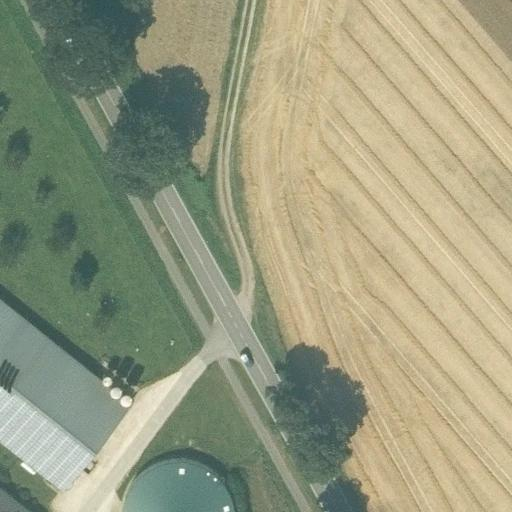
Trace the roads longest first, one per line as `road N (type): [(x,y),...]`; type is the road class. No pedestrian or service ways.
road 1 (secondary): [(59,0),(342,511)]
road 2 (track): [(249,0),(222,146),(247,282),(235,318)]
